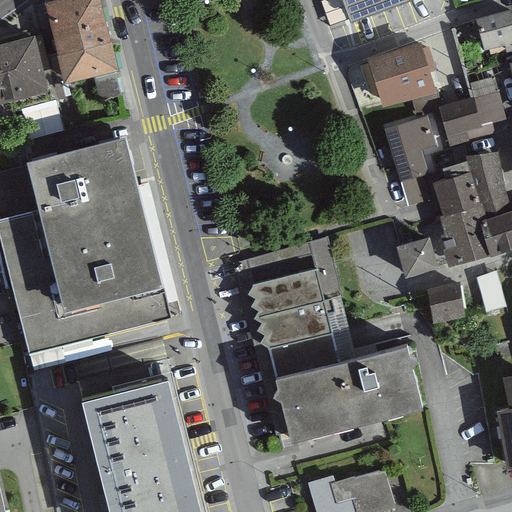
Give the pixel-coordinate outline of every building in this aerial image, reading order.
[(45,0),(57,48),(110,36),(100,0),(45,0)] [(242,0),(246,9),(270,0),(242,0)] [(344,0),(349,13),(385,0),(344,0)] [(511,7),(511,6),(482,13),(485,26),(479,27),(484,47),(505,42),(509,59),(511,58),(511,7)] [(35,29),(0,37),(0,97),(48,86),(35,29)] [(117,66),(110,36),(57,48),(64,78),(117,66)] [(368,54),(383,103),(437,87),(421,37),(368,54)] [(442,117),(451,147),(485,138),(477,107),(442,117)] [(427,113),(384,125),(408,204),(429,198),(422,172),(429,170),(422,147),(436,143),(427,113)] [(0,216),(0,225),(31,349),(171,314),(125,129),(26,152),(39,206),(0,216)] [(497,147),(466,152),(470,166),(481,200),(485,214),(511,206),(503,182),(505,181),(497,147)] [(481,200),(470,166),(433,177),(443,211),(481,200)] [(485,214),(481,200),(443,211),(439,213),(444,231),(440,232),(450,264),(490,252),(479,216),(485,214)] [(511,205),(511,206),(485,214),(479,216),(490,252),(511,244),(511,205)] [(396,241),(405,272),(437,263),(428,232),(396,241)] [(339,353),(323,290),(316,263),(254,279),(249,288),(256,291),(252,301),(261,305),(254,313),(263,316),(257,324),(265,328),(260,337),(269,341),(278,380),(272,388),(280,391),(291,432),(422,400),(412,359),(418,352),(410,347),(408,336),(339,353)] [(501,269),(482,274),(491,309),(510,304),(501,269)] [(426,285),(434,320),(465,313),(457,278),(426,285)] [(205,511),(169,368),(81,390),(112,511),(205,511)] [(511,462),(511,370),(503,372),(509,403),(496,406),(507,463),(511,462)] [(0,511),(10,511),(0,464),(0,511)] [(333,473),(308,480),(317,511),(368,511),(395,504),(384,468),(379,470),(379,468),(354,475),(354,473),(334,479),(333,473)]
